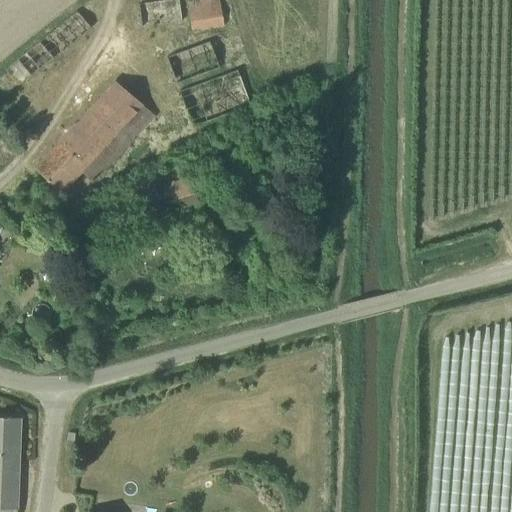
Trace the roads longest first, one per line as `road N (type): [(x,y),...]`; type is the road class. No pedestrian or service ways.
road 1 (unclassified): [(340,313),(60,385)]
road 2 (unclassified): [(340,313),(511,270)]
road 3 (unclassified): [(43,511),(60,385)]
